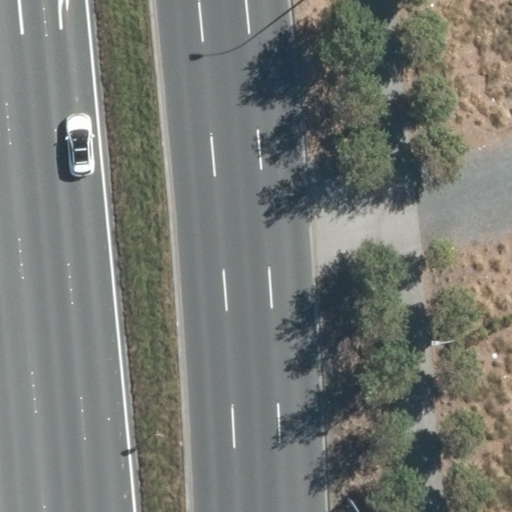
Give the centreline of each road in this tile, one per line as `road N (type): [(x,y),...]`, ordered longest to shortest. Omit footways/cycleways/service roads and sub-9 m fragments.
road 1 (primary): [(226,0),(264,511)]
road 2 (primary): [(44,511),(0,1)]
